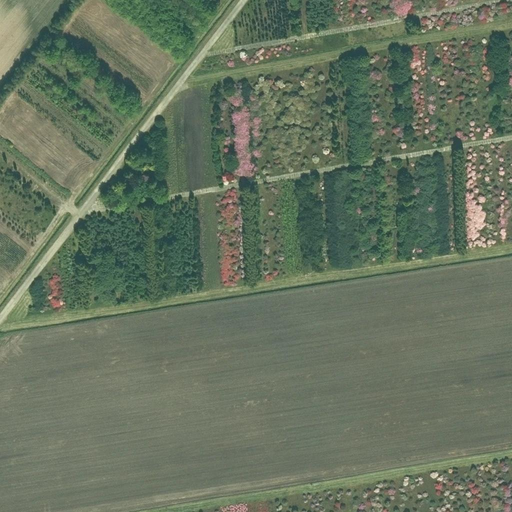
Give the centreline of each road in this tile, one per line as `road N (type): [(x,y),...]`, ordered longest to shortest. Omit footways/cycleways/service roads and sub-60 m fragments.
road 1 (track): [(511,138),(80,211)]
road 2 (unclassified): [(241,0),(0,317)]
road 3 (track): [(198,55),(511,0)]
